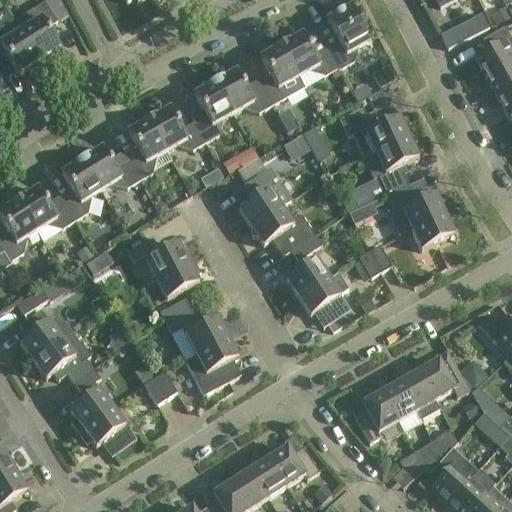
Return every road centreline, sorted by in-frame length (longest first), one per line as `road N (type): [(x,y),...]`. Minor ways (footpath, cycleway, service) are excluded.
road 1 (residential): [(295,381),(511,258)]
road 2 (residential): [(511,214),(395,0)]
road 3 (residential): [(88,511),(288,386)]
road 4 (residential): [(295,381),(194,201)]
road 5 (residential): [(132,67),(156,70),(282,0)]
road 6 (residential): [(393,511),(288,386)]
road 7 (residential): [(79,511),(0,381)]
road 8 (residential): [(0,152),(119,74)]
road 9 (residential): [(230,0),(141,48),(132,67)]
